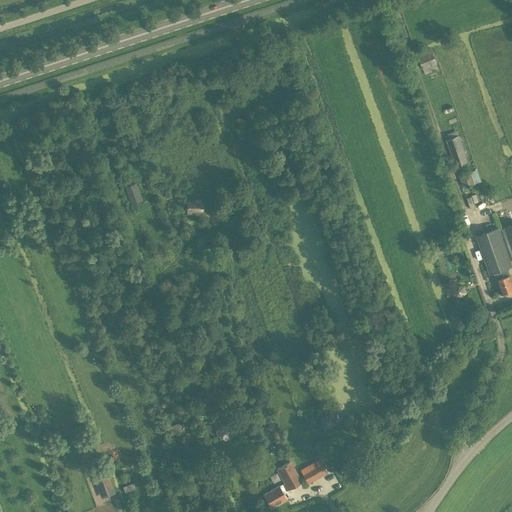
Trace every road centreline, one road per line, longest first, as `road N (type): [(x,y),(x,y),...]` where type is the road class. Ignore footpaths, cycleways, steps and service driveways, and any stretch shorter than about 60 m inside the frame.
road 1 (unclassified): [(0,99),(299,0)]
road 2 (primary): [(0,81),(247,0)]
road 3 (tertiary): [(430,511),(455,473),(511,418)]
